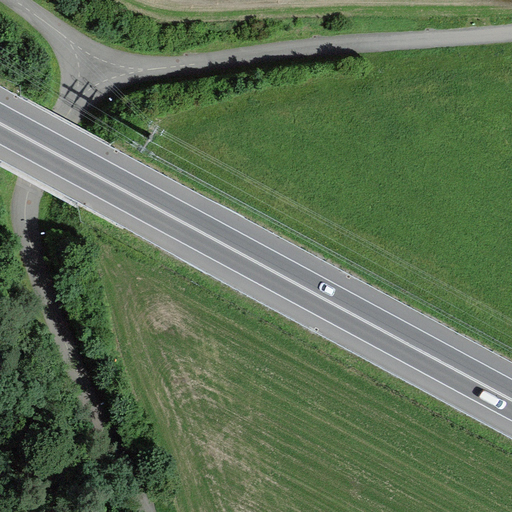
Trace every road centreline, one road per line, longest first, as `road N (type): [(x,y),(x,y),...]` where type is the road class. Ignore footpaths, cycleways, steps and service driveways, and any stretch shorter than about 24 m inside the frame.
road 1 (trunk): [(0,123),(511,400)]
road 2 (unclassified): [(145,511),(70,356),(25,220),(34,177),(96,57)]
road 3 (unclassified): [(96,57),(166,67),(511,32)]
